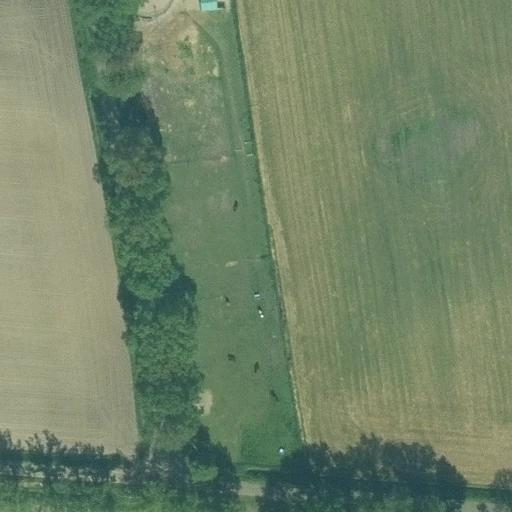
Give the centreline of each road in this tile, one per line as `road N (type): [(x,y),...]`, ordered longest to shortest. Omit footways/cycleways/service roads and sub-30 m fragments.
road 1 (unclassified): [(169,479),(89,0)]
road 2 (unclassified): [(511,510),(169,479)]
road 3 (unclassified): [(169,479),(0,466)]
